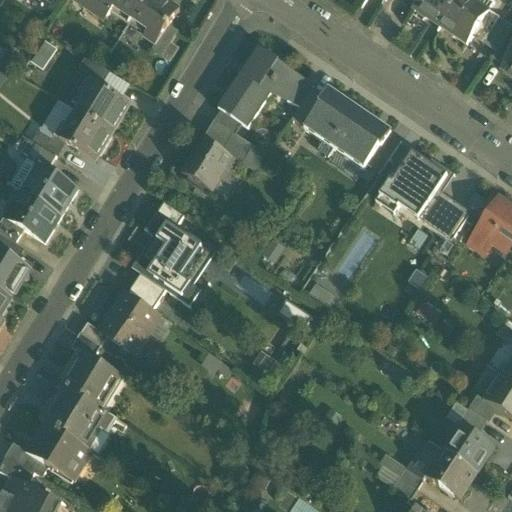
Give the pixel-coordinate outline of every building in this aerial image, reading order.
[(73,0),(72,2),(84,11),(91,0),(73,0)] [(105,0),(97,13),(107,19),(110,14),(128,26),(146,0),(105,0)] [(160,0),(146,0),(128,26),(156,46),(168,29),(179,13),(160,0)] [(418,0),(418,1),(412,10),(440,29),(460,1),(460,0),(418,0)] [(485,18),(460,1),(440,29),(467,47),(473,38),(486,19),(485,18)] [(500,21),(488,13),(485,18),(486,19),(473,38),(484,45),(500,21)] [(511,28),(500,21),(484,45),(498,54),(511,32),(511,28)] [(156,46),(152,52),(161,58),(170,45),(177,35),(168,29),(156,46)] [(511,32),(498,54),(494,60),(504,66),(511,53),(511,32)] [(170,45),(161,58),(169,64),(178,51),(170,45)] [(303,80),(258,50),(247,66),(249,68),(220,112),(242,127),(247,130),(248,129),(245,127),(267,96),(272,99),(273,98),(287,104),(303,80)] [(511,53),(504,66),(501,70),(511,77),(511,53)] [(109,74),(86,60),(79,71),(92,78),(90,81),(100,88),(109,74)] [(303,80),(287,104),(299,108),(313,87),(303,80)] [(100,88),(90,81),(81,96),(86,99),(77,113),(114,135),(131,107),(100,88)] [(312,91),(291,122),(304,130),(319,107),(318,106),(323,98),(312,91)] [(81,96),(75,92),(66,106),(77,113),(86,99),(81,96)] [(328,92),(324,99),(323,98),(318,106),(319,107),(304,130),(334,151),(359,114),(328,92)] [(242,127),(220,112),(213,123),(214,123),(235,137),(242,127)] [(114,135),(77,113),(68,128),(63,125),(54,140),(65,147),(96,165),(114,135)] [(359,114),(334,151),(363,170),(366,166),(378,148),(380,149),(389,136),(390,134),(359,114)] [(235,137),(214,123),(203,143),(232,161),(255,175),(266,159),(235,137)] [(65,147),(54,140),(52,143),(39,135),(33,145),(37,148),(57,160),(65,147)] [(380,149),(378,148),(366,166),(380,175),(401,144),(389,136),(380,149)] [(203,143),(202,142),(181,176),(212,194),(232,161),(203,143)] [(57,160),(37,148),(28,162),(38,168),(39,167),(49,174),(57,160)] [(447,179),(413,156),(393,185),(391,183),(376,205),(395,217),(400,210),(418,223),(438,193),(447,179)] [(49,174),(39,167),(38,168),(22,195),(26,198),(27,197),(63,219),(79,192),(49,174)] [(471,216),(438,193),(418,223),(451,245),(471,216)] [(63,219),(27,197),(26,198),(11,223),(10,224),(25,234),(46,246),(63,219)] [(490,198),(478,217),(488,223),(500,205),(490,198)] [(511,244),(511,213),(500,205),(488,223),(471,247),(485,257),(493,244),(506,253),(511,244)] [(164,206),(157,217),(177,230),(184,219),(164,206)] [(150,265),(142,278),(167,294),(192,310),(200,298),(187,289),(210,252),(177,230),(157,217),(145,235),(154,241),(142,260),(150,265)] [(25,234),(10,224),(11,223),(5,220),(0,228),(0,237),(17,247),(25,234)] [(0,237),(0,251),(18,262),(24,252),(17,247),(0,237)] [(18,262),(0,251),(0,293),(12,301),(23,283),(30,281),(26,267),(18,262)] [(167,294),(142,278),(128,298),(153,315),(167,294)] [(315,286),(309,295),(326,307),(333,298),(315,286)] [(0,322),(12,301),(0,293),(0,322)] [(100,333),(99,334),(108,340),(134,357),(149,336),(160,319),(153,315),(128,298),(125,296),(100,333)] [(300,333),(310,319),(286,302),(276,315),(300,333)] [(421,304),(415,315),(432,324),(437,313),(421,304)] [(172,327),(160,319),(149,336),(161,344),(172,327)] [(100,333),(89,326),(81,337),(101,351),(108,340),(99,334),(100,333)] [(101,351),(81,337),(73,351),(78,354),(79,353),(94,362),(101,351)] [(94,362),(79,353),(78,354),(68,371),(71,372),(61,388),(63,390),(97,411),(118,377),(94,362)] [(200,370),(213,375),(219,361),(207,355),(200,370)] [(489,405),(488,406),(497,412),(511,421),(511,383),(506,379),(489,405)] [(97,411),(63,390),(42,424),(44,425),(89,453),(90,453),(103,432),(93,425),(100,413),(97,411)] [(489,405),(479,398),(469,412),(486,424),(488,425),(497,412),(488,406),(489,405)] [(486,424),(469,412),(459,426),(477,438),(486,424)] [(26,455),(26,456),(49,470),(51,466),(73,480),(89,453),(44,425),(26,455)] [(477,438),(459,426),(442,452),(476,474),(493,449),(477,438)] [(26,455),(13,446),(5,460),(26,472),(34,476),(42,481),(49,470),(26,456),(26,455)] [(476,474),(442,452),(433,466),(425,478),(427,479),(459,500),(476,474)] [(433,466),(418,456),(408,472),(425,483),(427,479),(425,478),(433,466)] [(90,480),(96,462),(86,459),(80,477),(90,480)] [(26,472),(5,460),(0,469),(0,475),(11,481),(19,485),(26,472)] [(408,472),(406,471),(400,480),(418,492),(425,483),(408,472)] [(34,476),(26,472),(19,485),(11,481),(0,502),(0,511),(52,511),(57,503),(28,488),(34,476)] [(418,492),(400,480),(394,490),(412,502),(418,492)]
